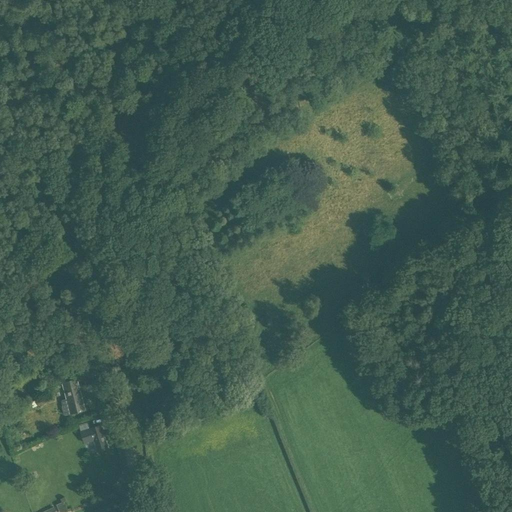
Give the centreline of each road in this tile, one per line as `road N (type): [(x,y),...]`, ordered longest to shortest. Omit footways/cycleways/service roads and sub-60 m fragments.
road 1 (track): [(107,375),(76,297),(72,239),(141,0)]
road 2 (unclassified): [(141,511),(107,375)]
